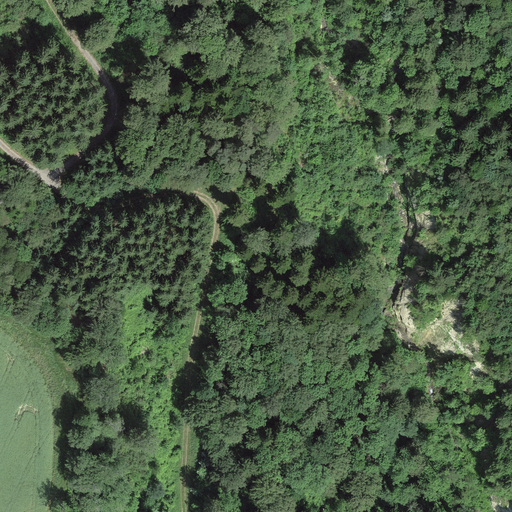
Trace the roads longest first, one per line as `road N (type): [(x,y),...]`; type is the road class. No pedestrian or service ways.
road 1 (track): [(46,179),(90,205),(187,187),(205,190),(219,205),(191,374),(189,511)]
road 2 (track): [(0,143),(46,179),(91,150),(115,116),(113,90),(50,0)]
